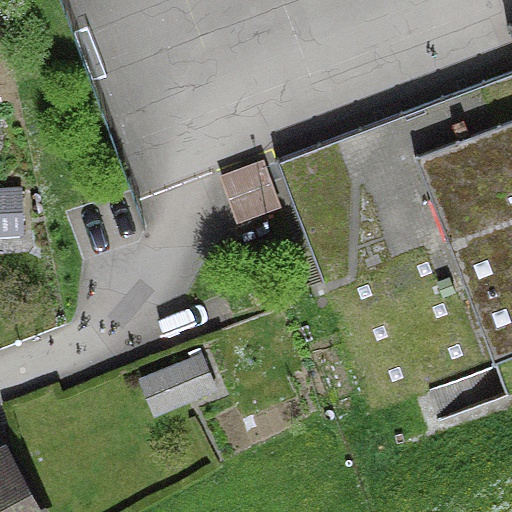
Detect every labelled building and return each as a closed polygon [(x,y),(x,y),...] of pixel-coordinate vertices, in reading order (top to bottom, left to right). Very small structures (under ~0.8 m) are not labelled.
[(511,72),(273,163),(320,287),(443,240),(490,365),(511,356),(511,72)] [(264,161),(221,176),(239,225),(282,210),(264,161)] [(0,194),(0,235),(16,235),(15,194),(0,194)] [(169,372),(180,401),(209,390),(197,361),(169,372)] [(0,511),(29,511),(0,456),(0,511)]
